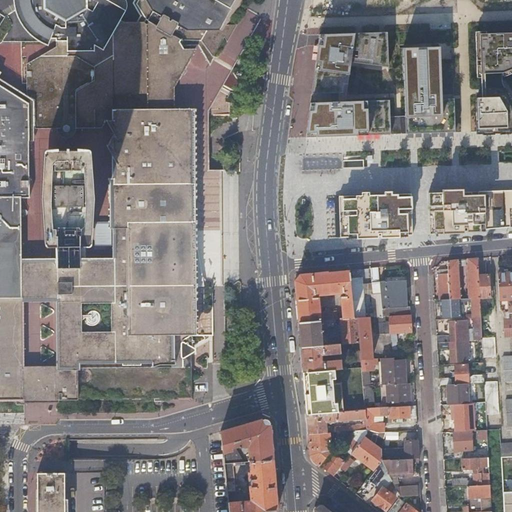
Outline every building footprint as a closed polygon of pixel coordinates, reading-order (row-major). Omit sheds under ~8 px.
[(155,400),(192,400),(192,363),(191,337),(191,330),(196,330),(195,284),(195,251),(195,121),(176,121),(176,94),(182,84),(188,74),(201,54),(204,50),(238,0),(134,0),(142,14),(139,18),(127,19),(121,16),(125,10),(126,8),(127,6),(126,2),(124,0),(20,0),(21,6),(23,14),(28,22),(31,26),(33,28),(39,33),(45,36),(50,38),(53,39),(56,40),(56,46),(44,55),(27,64),(28,103),(28,121),(105,121),(114,121),(115,261),(79,261),(79,267),(59,267),(56,267),(56,260),(30,260),(30,273),(21,299),(60,299),(60,366),(22,367),(22,399),(60,400),(155,400)] [(390,133),(390,116),(389,100),(345,102),(351,61),(388,67),(387,32),(320,34),(312,93),(331,93),(331,101),(310,102),(306,136),(390,133)] [(511,68),(511,32),(479,33),(481,97),(476,97),(477,131),(511,129),(511,101),(502,82),(501,72),(511,68)] [(405,115),(405,133),(455,131),(454,98),(441,98),(440,46),(403,48),(405,115)] [(0,298),(21,299),(30,273),(30,260),(21,260),(20,180),(29,180),(28,121),(28,103),(0,83),(0,298)] [(390,116),(390,133),(397,133),(405,133),(405,115),(390,116)] [(79,261),(78,250),(79,246),(90,246),(93,197),(89,148),(76,146),(57,146),(43,148),(40,197),(44,247),(55,247),(56,251),(56,260),(56,267),(59,267),(79,267),(79,261)] [(511,189),(429,192),(430,233),(511,225),(511,189)] [(412,193),(339,195),(341,236),(413,235),(412,193)] [(467,264),(470,298),(480,297),(479,275),(478,258),(467,259),(467,261),(465,261),(465,264),(467,264)] [(449,299),(459,298),(457,265),(460,265),(459,262),(457,262),(457,260),(447,261),(448,273),(439,273),(440,299),(449,299)] [(371,268),(373,294),(381,294),(379,281),(378,267),(371,268)] [(343,318),(354,318),(353,315),(350,278),(349,270),(300,274),(296,280),(299,322),(321,320),(320,297),(317,297),(317,294),(322,294),(322,295),(324,295),(324,294),(331,293),(331,295),(333,295),(333,293),(343,292),(346,294),(346,295),(342,296),(343,318)] [(511,271),(498,273),(499,300),(507,299),(508,312),(504,312),(504,320),(504,337),(511,336),(511,271)] [(479,275),(480,297),(489,297),(488,274),(479,275)] [(360,277),(350,278),(353,315),(364,314),(364,309),(360,277)] [(389,316),(410,314),(410,307),(407,307),(406,280),(379,281),(381,294),(382,316),(385,316),(389,316)] [(374,313),(374,316),(382,316),(381,294),(373,294),(372,294),(373,308),(374,310),(374,313)] [(480,297),(470,298),(462,298),(462,302),(471,301),(471,315),(466,315),(466,318),(476,318),(481,317),(480,297)] [(0,399),(22,399),(22,367),(21,338),(21,299),(0,298),(0,399)] [(460,316),(459,298),(449,299),(440,299),(441,317),(460,316)] [(326,320),(338,319),(338,310),(325,311),(326,320)] [(375,333),(411,332),(410,314),(389,316),(389,322),(386,322),(385,316),(382,316),(374,316),(375,333)] [(342,343),(359,342),(357,317),(354,318),(343,318),(340,318),(342,343)] [(361,359),(372,359),(369,317),(357,317),(359,342),(361,359)] [(299,322),(301,347),(323,345),(322,332),(323,332),(323,330),(327,330),(326,320),(321,320),(299,322)] [(449,334),(436,335),(437,342),(450,342),(468,341),(474,340),(474,335),(467,335),(466,321),(449,321),(449,334)] [(495,337),(482,338),(482,340),(483,358),(496,357),(495,337)] [(468,341),(450,342),(450,361),(469,361),(468,341)] [(328,370),(342,369),(341,360),(323,361),(324,363),(321,363),(321,352),(323,352),(323,354),(341,352),(340,344),(323,345),(301,347),(303,372),(328,370)] [(511,380),(511,356),(502,357),(503,381),(511,380)] [(389,384),(404,383),(403,360),(394,361),(393,357),(381,358),(382,384),(384,384),(389,384)] [(372,359),(361,359),(363,385),(371,384),(370,371),(375,370),(375,364),(378,364),(377,358),(372,359)] [(484,382),(484,377),(470,377),(470,372),(467,372),(466,364),(455,365),(456,384),(467,383),(484,382)] [(332,412),(328,370),(303,372),(307,414),(332,412)] [(410,401),(409,383),(404,383),(389,384),(389,393),(397,393),(398,402),(410,401)] [(456,384),(451,384),(450,384),(450,404),(468,403),(467,383),(456,384)] [(497,384),(485,385),(486,403),(486,415),(499,414),(497,384)] [(416,416),(415,405),(365,408),(365,409),(366,418),(366,424),(367,429),(377,432),(383,432),(385,432),(385,424),(374,424),(374,416),(381,416),(381,415),(384,414),(388,414),(388,417),(416,416)] [(366,418),(365,409),(332,412),(307,414),(308,434),(327,432),(327,421),(366,418)] [(385,424),(384,414),(381,415),(381,416),(374,416),(374,424),(385,424)] [(264,418),(221,431),(223,454),(224,463),(246,461),(237,451),(235,447),(241,444),(243,446),(246,445),(248,443),(251,445),(249,448),(250,461),(273,459),(269,422),(264,418)] [(352,452),(364,437),(367,433),(367,429),(356,430),(343,448),(351,454),(352,452)] [(471,430),(452,431),(454,459),(461,458),(476,458),(476,453),(470,453),(469,450),(472,450),(471,430)] [(487,440),(487,430),(478,430),(479,440),(483,440),(487,440)] [(394,440),(394,431),(385,432),(383,432),(382,441),(394,440)] [(332,449),(330,432),(327,432),(308,434),(310,454),(313,460),(320,465),(331,451),(332,449)] [(382,460),(381,449),(364,437),(352,452),(375,470),(382,460)] [(417,442),(417,440),(403,441),(404,448),(381,449),(382,460),(406,459),(418,458),(417,442)] [(501,457),(511,456),(511,443),(500,444),(501,457)] [(334,476),(345,462),(331,451),(320,465),(334,476)] [(490,485),(488,457),(483,457),(482,457),(480,458),(476,458),(461,458),(461,468),(473,468),(473,481),(467,481),(466,479),(453,479),(453,486),(466,486),(490,485)] [(418,462),(418,458),(406,459),(382,460),(383,462),(391,477),(396,477),(413,476),(412,462),(418,462)] [(228,502),(229,511),(236,511),(266,510),(277,509),(273,459),(250,461),(250,471),(248,471),(249,480),(251,479),(252,485),(249,485),(250,500),(249,502),(247,500),(228,502)] [(383,462),(382,460),(375,470),(376,471),(383,462)] [(376,471),(375,470),(368,478),(375,484),(381,488),(382,487),(396,497),(398,499),(399,498),(400,496),(396,487),(391,477),(383,462),(376,471)] [(37,472),(36,511),(63,511),(63,477),(66,477),(66,472),(37,472)] [(375,484),(368,478),(356,493),(361,497),(369,490),(370,491),(375,484)] [(420,495),(420,485),(397,487),(396,487),(400,496),(420,495)] [(491,510),(490,485),(466,486),(467,498),(479,497),(480,511),(491,510)] [(385,510),(396,497),(382,487),(381,488),(373,499),(385,510)] [(511,511),(511,491),(503,492),(503,511),(511,511)] [(417,511),(399,498),(398,499),(388,511),(417,511)]
